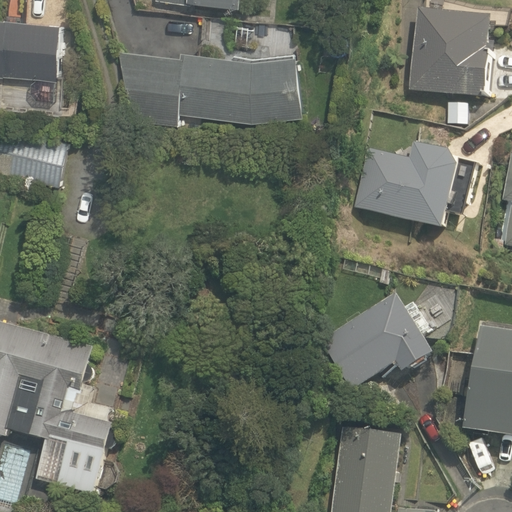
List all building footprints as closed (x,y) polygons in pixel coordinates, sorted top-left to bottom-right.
[(493,17),(422,10),(412,93),(484,101),(485,95),(490,95),(494,53),(490,53),(493,17)] [(65,22),(0,17),(0,75),(62,79),(65,22)] [(183,51),(183,58),(120,51),(137,121),(181,125),(181,114),(256,122),(307,116),(299,55),(255,60),(183,51)] [(0,172),(61,187),(71,142),(0,125),(0,172)] [(416,145),(413,160),(372,150),(357,209),(447,232),(462,168),(454,153),(416,145)] [(406,374),(437,354),(424,334),(431,329),(415,303),(406,308),(398,295),(324,342),(356,392),(399,364),(406,374)] [(90,365),(95,347),(0,322),(0,434),(9,437),(11,430),(48,440),(37,479),(96,496),(98,488),(109,449),(112,449),(115,448),(118,445),(119,441),(119,438),(119,434),(117,431),(114,430),(115,424),(109,422),(113,408),(92,403),(97,388),(85,384),(85,382),(87,382),(90,381),(93,379),(95,374),(94,370),(92,367),(90,365)] [(511,332),(485,328),(467,431),(511,437),(511,332)] [(394,511),(404,435),(345,428),(334,511),(394,511)]
